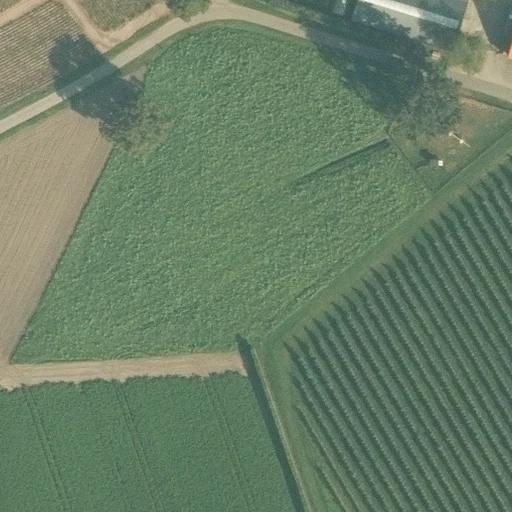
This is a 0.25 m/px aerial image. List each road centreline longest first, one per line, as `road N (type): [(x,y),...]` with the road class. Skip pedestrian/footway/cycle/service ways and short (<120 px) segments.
road 1 (unclassified): [(225,6),(511,97)]
road 2 (unclassified): [(0,129),(166,29),(225,6)]
